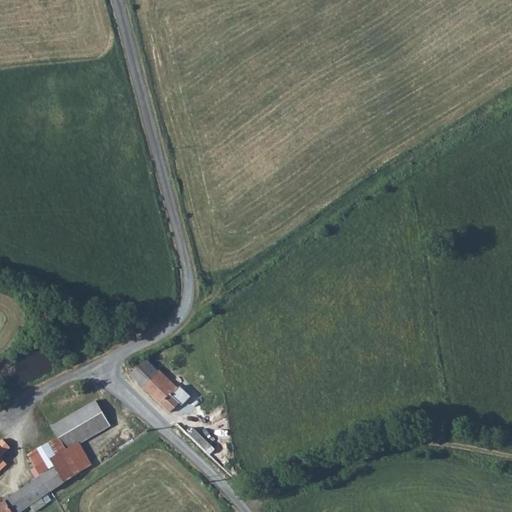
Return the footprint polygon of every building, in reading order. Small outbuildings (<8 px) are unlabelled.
[(147,361),(133,376),(170,414),(181,405),(172,396),(180,388),(163,371),(160,373),(147,361)] [(88,397),(50,424),(57,435),(95,407),(88,397)] [(63,445),(74,439),(104,419),(95,407),(57,435),(63,445)] [(43,444),(65,479),(79,470),(63,445),(57,435),(43,444)] [(0,469),(12,459),(5,451),(11,445),(3,438),(0,440),(0,469)] [(63,445),(79,470),(80,469),(90,462),(74,439),(63,445)] [(28,455),(41,475),(54,466),(65,480),(65,479),(43,444),(28,455)] [(41,475),(51,490),(59,484),(65,480),(54,466),(41,475)] [(18,511),(21,510),(21,511),(27,511),(29,511),(26,506),(51,490),(41,475),(0,504),(0,511),(18,511)]
